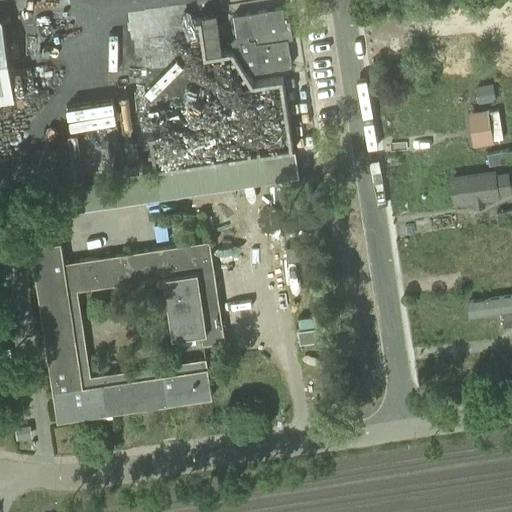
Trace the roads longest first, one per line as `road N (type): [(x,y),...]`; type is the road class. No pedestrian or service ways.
road 1 (unclassified): [(0,489),(511,411)]
road 2 (unknown): [(402,428),(333,0)]
